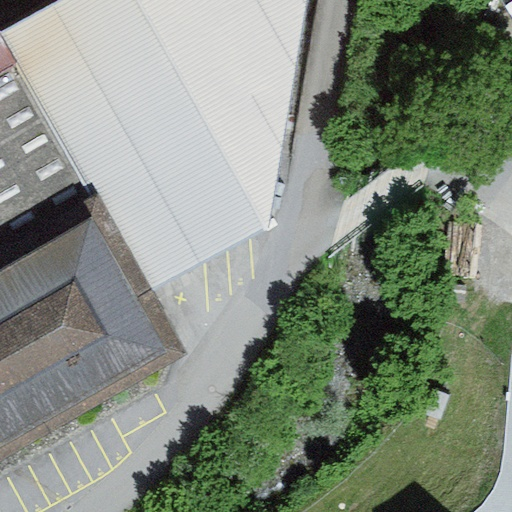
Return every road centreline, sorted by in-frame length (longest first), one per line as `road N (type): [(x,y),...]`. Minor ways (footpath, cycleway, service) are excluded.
road 1 (residential): [(90,511),(130,485),(218,395),(299,243)]
road 2 (residential): [(299,243),(337,0)]
road 3 (residential): [(299,243),(437,162)]
